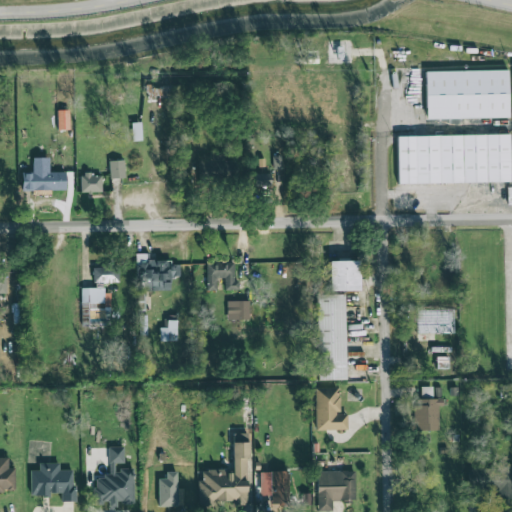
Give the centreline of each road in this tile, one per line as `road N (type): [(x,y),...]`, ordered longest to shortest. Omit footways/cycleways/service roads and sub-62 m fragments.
road 1 (residential): [(0,227),(511,218)]
road 2 (residential): [(382,77),(391,511)]
